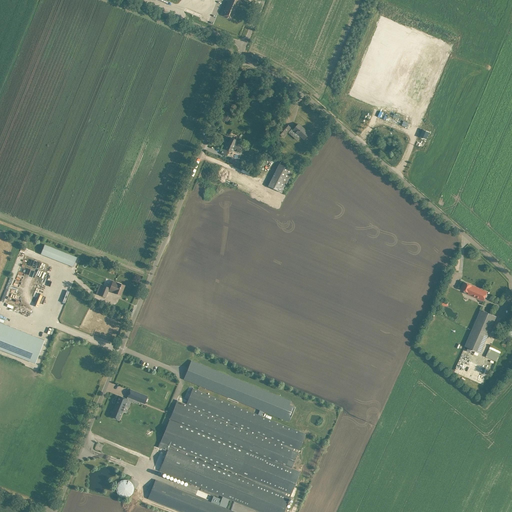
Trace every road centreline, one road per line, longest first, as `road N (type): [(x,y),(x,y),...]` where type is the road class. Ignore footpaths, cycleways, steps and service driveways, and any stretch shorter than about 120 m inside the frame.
road 1 (unclassified): [(55,511),(238,58)]
road 2 (unclassified): [(511,272),(303,92),(238,58)]
